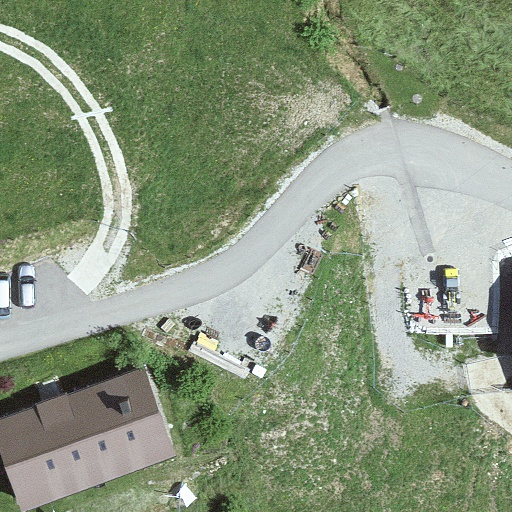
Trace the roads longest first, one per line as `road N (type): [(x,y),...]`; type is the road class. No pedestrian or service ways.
road 1 (track): [(511,190),(445,163),(369,151),(341,161),(220,273),(0,343)]
road 2 (track): [(50,328),(105,249),(118,191),(109,156),(64,76),(0,35)]
